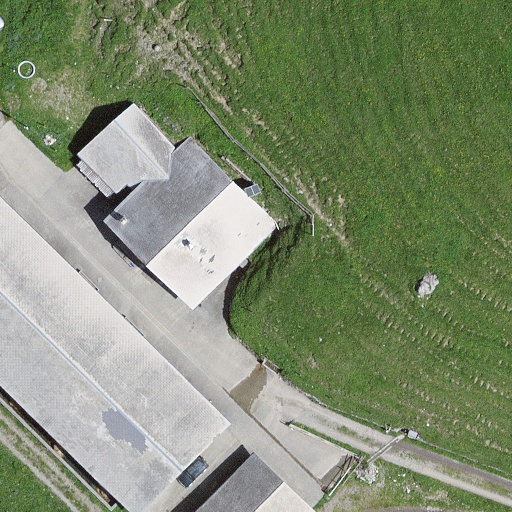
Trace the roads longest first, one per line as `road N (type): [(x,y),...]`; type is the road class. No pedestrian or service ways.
road 1 (track): [(0,162),(264,401),(511,499)]
road 2 (track): [(0,421),(89,511)]
